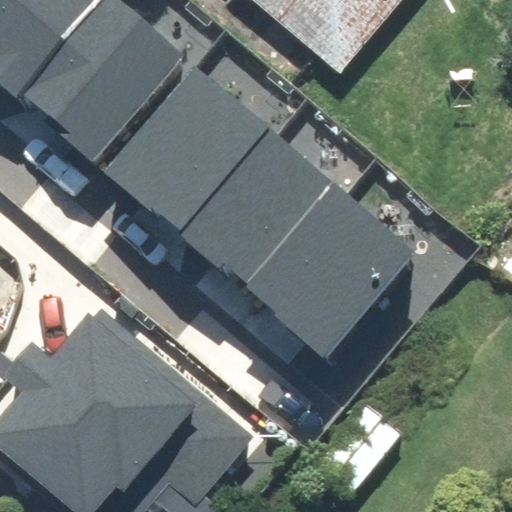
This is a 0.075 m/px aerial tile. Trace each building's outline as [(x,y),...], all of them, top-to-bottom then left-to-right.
[(120,0),(0,0),(0,77),(33,106),(122,2),(120,0)] [(234,0),(332,83),(402,0),(234,0)] [(122,2),(33,106),(107,168),(195,63),(122,2)] [(209,65),(119,169),(195,233),(284,129),(209,65)] [(284,129),(195,233),(268,295),(357,191),(284,129)] [(357,191),(268,295),(342,357),(430,252),(357,191)] [(28,394),(0,426),(0,454),(69,511),(158,511),(182,484),(203,501),(265,428),(112,300),(63,359),(43,342),(11,380),(28,394)] [(415,430),(380,401),(327,466),(363,495),(415,430)]
